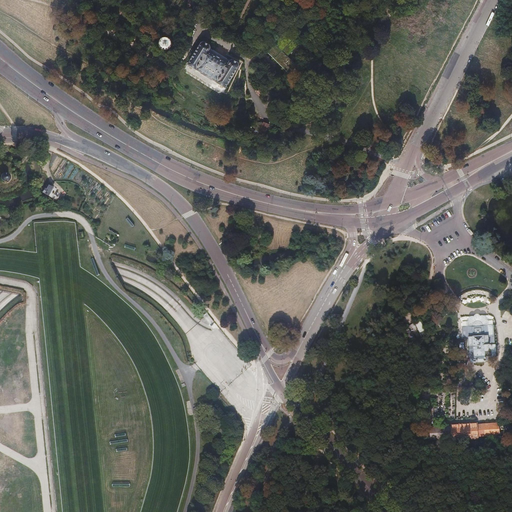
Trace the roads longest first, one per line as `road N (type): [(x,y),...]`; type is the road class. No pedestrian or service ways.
road 1 (primary): [(332,214),(224,192),(59,103)]
road 2 (secondary): [(85,144),(172,194),(222,264),(261,343)]
road 3 (unknown): [(435,272),(351,371),(326,438)]
road 4 (tertiary): [(414,152),(491,0)]
road 5 (secondary): [(396,511),(284,387)]
road 6 (track): [(199,30),(172,66),(77,17)]
